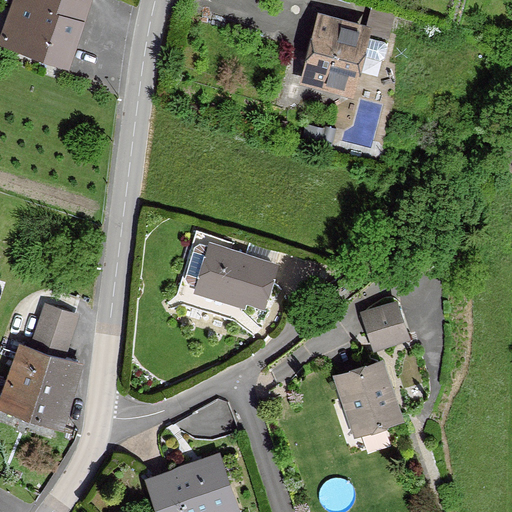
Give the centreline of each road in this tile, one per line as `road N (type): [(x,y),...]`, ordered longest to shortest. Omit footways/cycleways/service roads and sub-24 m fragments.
road 1 (unclassified): [(98,415),(155,0)]
road 2 (residential): [(98,415),(142,416),(234,376),(344,288)]
